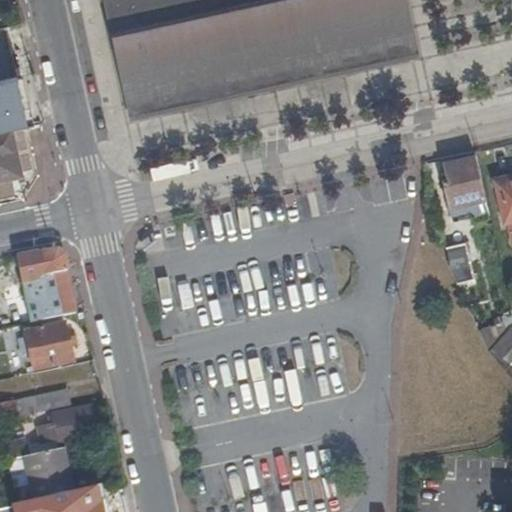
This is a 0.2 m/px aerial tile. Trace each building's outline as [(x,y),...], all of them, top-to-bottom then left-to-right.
[(102,0),(126,108),(401,50),(390,0),(102,0)] [(0,78),(0,128),(6,127),(11,126),(3,78),(0,78)] [(0,173),(16,170),(6,127),(0,128),(0,173)] [(435,180),(441,205),(476,197),(478,196),(468,155),(438,162),(442,178),(435,180)] [(511,171),(488,177),(496,220),(511,216),(511,171)] [(466,244),(446,248),(449,265),(456,284),(474,280),(466,244)] [(0,257),(0,321),(1,326),(68,310),(59,270),(55,252),(49,249),(30,252),(27,251),(0,257)] [(511,327),(504,319),(483,343),(511,376),(511,327)] [(58,321),(19,329),(26,367),(65,360),(58,321)] [(0,398),(0,415),(68,401),(64,384),(0,398)] [(88,436),(82,405),(43,412),(45,421),(29,424),(32,440),(49,437),(51,448),(72,443),(72,439),(88,436)] [(0,440),(0,446),(2,458),(14,456),(19,455),(17,444),(16,437),(0,440)] [(51,448),(49,437),(32,440),(17,444),(19,455),(51,448)] [(62,494),(51,448),(19,455),(14,456),(16,459),(6,462),(12,487),(22,484),(26,501),(62,494)] [(10,511),(105,511),(100,489),(10,508),(10,511)]
